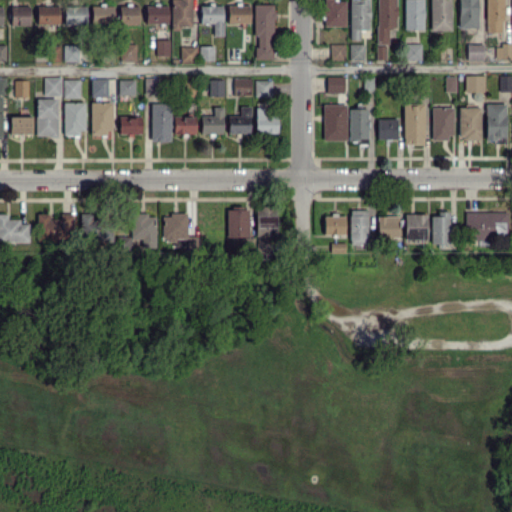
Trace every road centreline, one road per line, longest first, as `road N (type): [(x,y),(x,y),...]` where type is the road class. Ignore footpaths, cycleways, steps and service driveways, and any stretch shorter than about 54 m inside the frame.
road 1 (residential): [(0,180),(511,178)]
road 2 (residential): [(300,0),(301,179)]
